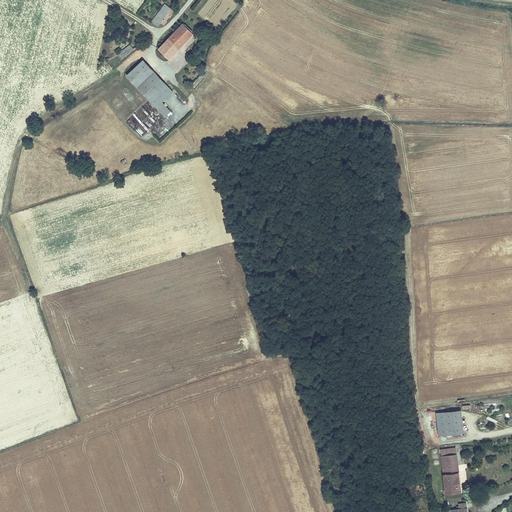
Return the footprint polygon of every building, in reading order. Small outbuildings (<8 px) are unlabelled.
[(156,22),(159,18),(163,22),(173,8),(166,3),(154,21),(156,22)] [(158,49),(168,59),(191,33),(182,24),(158,49)] [(131,43),(118,52),(122,57),(134,49),(131,43)] [(143,61),(128,76),(159,105),(175,89),(143,61)] [(141,106),(127,121),(143,137),(151,129),(158,123),(141,106)] [(469,430),(466,407),(441,410),(444,432),(469,430)] [(454,451),(438,453),(442,490),(458,487),(454,451)] [(461,511),(461,509),(465,508),(464,498),(456,499),(456,505),(449,505),(448,511),(461,511)]
